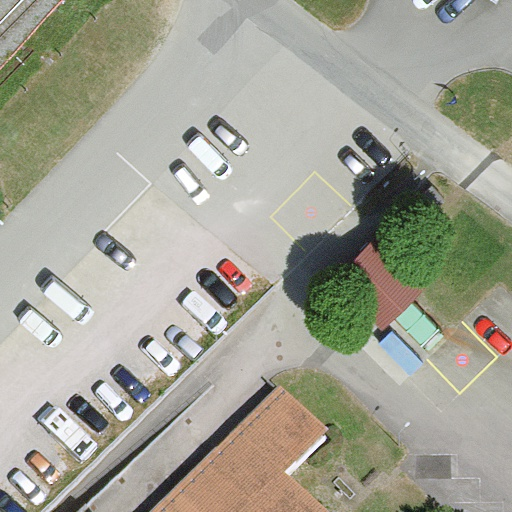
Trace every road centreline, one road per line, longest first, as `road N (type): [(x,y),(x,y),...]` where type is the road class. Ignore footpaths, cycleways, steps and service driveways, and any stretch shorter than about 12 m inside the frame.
road 1 (residential): [(0,273),(270,12)]
road 2 (residential): [(511,194),(270,12)]
